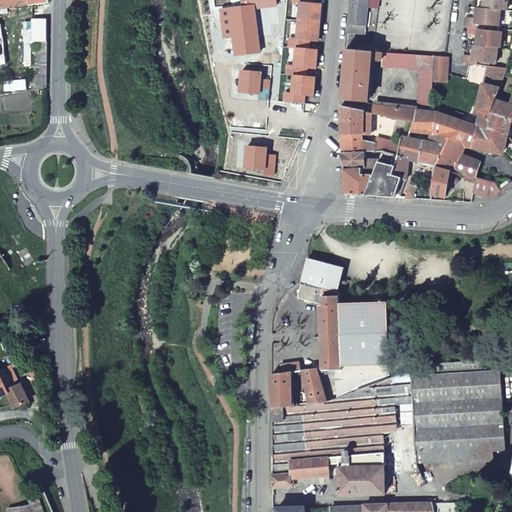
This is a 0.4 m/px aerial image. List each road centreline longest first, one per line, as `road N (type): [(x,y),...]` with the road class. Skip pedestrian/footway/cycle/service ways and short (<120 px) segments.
road 1 (residential): [(253,511),(256,333),(300,204)]
road 2 (secondary): [(55,234),(57,345),(73,472)]
road 3 (residential): [(300,204),(77,171)]
road 4 (residential): [(511,200),(462,215),(300,204)]
road 5 (residential): [(337,0),(327,108),(300,204)]
road 6 (secondary): [(60,0),(58,150)]
